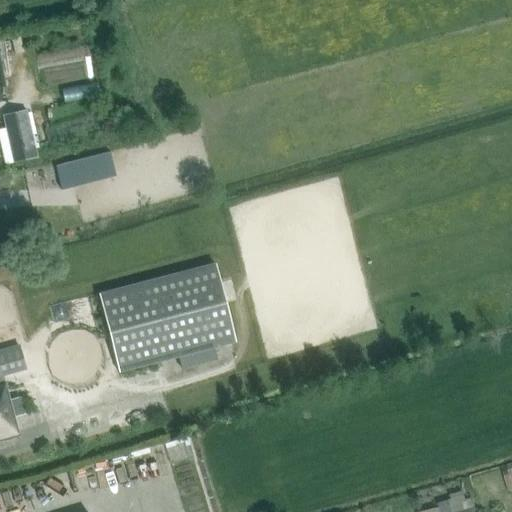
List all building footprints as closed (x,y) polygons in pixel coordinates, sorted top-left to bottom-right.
[(27,110),(3,115),(14,163),(37,157),(27,110)] [(94,170),(90,157),(55,166),(61,189),(73,186),(70,176),(94,170)] [(99,295),(119,373),(178,357),(181,370),(217,360),(214,348),(236,343),(216,265),(99,295)] [(24,364),(20,346),(0,351),(0,442),(19,437),(1,370),(24,364)] [(484,485),(481,485),(484,499),(490,497),(493,511),(511,506),(504,478),(495,480),(495,479),(483,482),(484,485)] [(0,511),(11,511),(22,509),(16,488),(0,492),(0,511)] [(475,511),(472,499),(466,500),(463,491),(450,495),(451,500),(448,500),(437,503),(438,508),(421,511),(475,511)]
